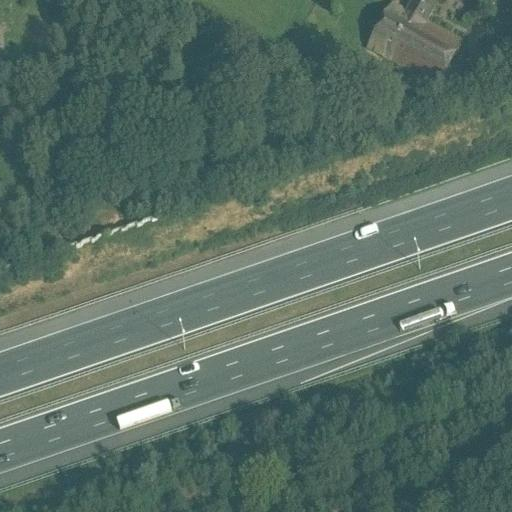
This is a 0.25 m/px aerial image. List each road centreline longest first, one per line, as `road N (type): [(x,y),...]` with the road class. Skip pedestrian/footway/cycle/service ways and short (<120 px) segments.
road 1 (motorway): [(0,450),(511,274)]
road 2 (motorway): [(511,197),(0,373)]
